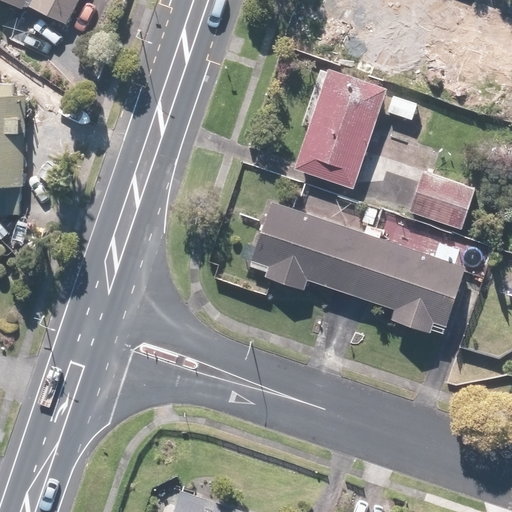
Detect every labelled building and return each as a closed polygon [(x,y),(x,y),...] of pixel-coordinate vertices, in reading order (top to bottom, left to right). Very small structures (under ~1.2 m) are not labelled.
[(10,0),(30,10),(32,6),(70,24),(82,0),(10,0)] [(332,60),(429,92),(459,0),(387,0),(386,0),(371,0),(363,27),(345,22),(332,60)] [(511,0),(472,0),(467,21),(505,31),(511,3),(511,0)] [(328,66),(294,166),(357,187),(390,86),(328,66)] [(0,212),(22,213),(27,81),(0,80),(0,212)] [(478,187),(422,168),(407,211),(464,229),(478,187)] [(468,264),(271,199),(251,260),(270,266),(267,275),(305,288),(309,279),(395,307),(392,317),(432,331),(435,320),(447,324),(468,264)] [(258,511),(182,487),(173,511),(258,511)]
